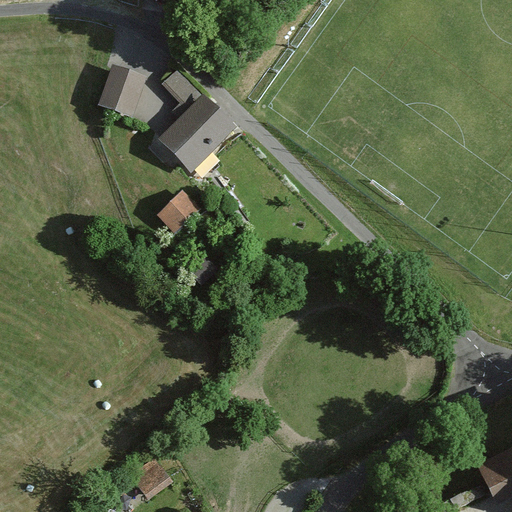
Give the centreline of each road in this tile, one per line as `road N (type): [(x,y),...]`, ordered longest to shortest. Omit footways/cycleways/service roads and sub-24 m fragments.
road 1 (residential): [(500,374),(153,33),(118,16),(69,8),(0,11)]
road 2 (residential): [(329,511),(346,484),(500,374)]
